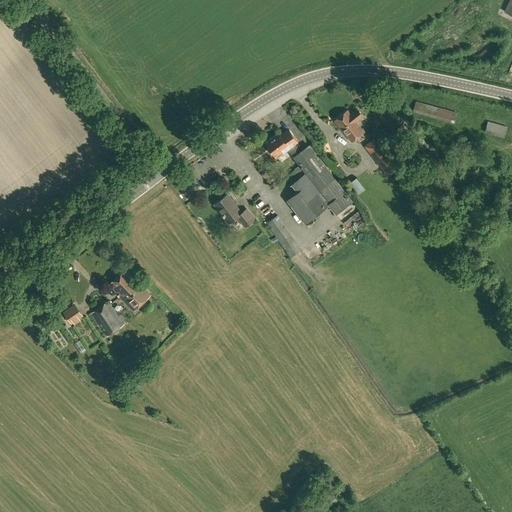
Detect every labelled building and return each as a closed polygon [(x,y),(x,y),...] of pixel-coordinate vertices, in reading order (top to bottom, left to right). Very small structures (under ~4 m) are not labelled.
[(326,98),(320,103),(327,114),(334,109),(326,98)] [(413,111),(454,122),(457,113),(416,101),(413,111)] [(334,120),(351,141),(364,131),(356,121),(363,116),(357,109),(351,114),(348,110),(334,120)] [(485,131),(504,137),(507,127),(488,122),(485,131)] [(287,200),(305,223),(316,214),(328,205),(335,214),(353,200),(334,178),(309,145),(300,151),(294,144),(298,141),(289,129),(281,135),(278,132),(265,142),(277,157),(288,148),(294,156),(300,165),(294,169),(298,174),(304,170),(306,172),(292,183),(298,191),(287,200)] [(382,167),(388,175),(397,167),(391,160),(379,144),(369,151),(382,167)] [(237,216),(245,226),(254,219),(247,209),(241,213),(227,194),(214,204),(229,223),(237,216)] [(419,219),(429,220),(430,209),(420,208),(419,219)] [(266,223),(289,257),(301,250),(277,215),(266,223)] [(270,245),(265,237),(229,260),(235,268),(270,245)] [(109,284),(134,311),(151,295),(125,268),(109,284)] [(92,313),(107,336),(124,325),(108,302),(92,313)] [(79,319),(83,317),(75,305),(65,313),(74,326),(80,321),(79,319)] [(82,340),(77,343),(82,351),(87,348),(82,340)] [(320,499),(328,509),(338,500),(330,490),(320,499)]
